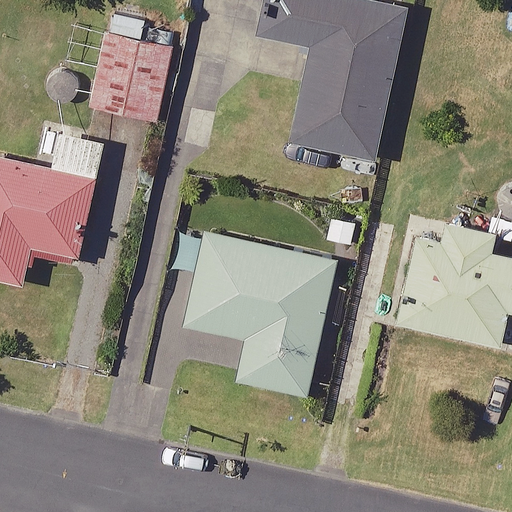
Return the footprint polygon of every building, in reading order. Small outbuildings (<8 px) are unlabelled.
[(419,6),(389,0),(274,0),(268,35),(321,46),(301,143),(387,160),(419,6)] [(183,47),(113,31),(97,104),(166,120),(183,47)] [(108,177),(0,152),(0,277),(35,285),(44,245),(91,255),(108,177)] [(408,174),(374,165),(360,222),(395,230),(408,174)] [(357,210),(328,204),(321,239),(350,245),(357,210)] [(452,239),(424,234),(405,325),(511,346),(511,254),(502,252),(506,232),(456,222),(452,239)] [(346,259),(213,230),(192,325),(254,338),(244,382),(316,398),(346,259)]
